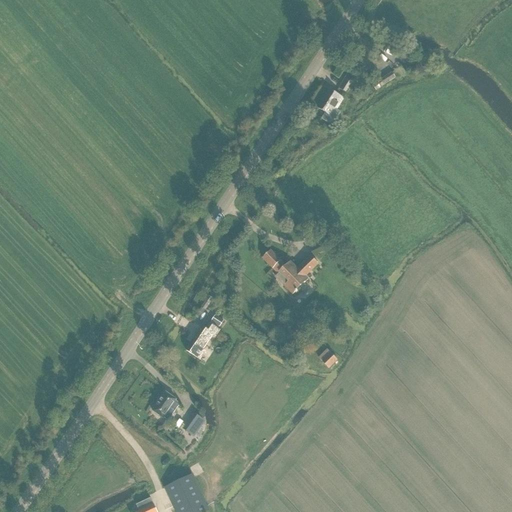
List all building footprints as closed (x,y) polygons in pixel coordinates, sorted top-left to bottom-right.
[(376,91),(395,78),(392,73),(372,86),(376,91)] [(347,94),(355,82),(346,77),(338,89),(347,94)] [(344,100),(329,91),(318,109),(325,113),(322,119),(333,125),(340,112),(337,110),(344,100)] [(270,250),(262,258),(278,274),(275,277),(292,295),(308,280),(305,277),(318,264),(310,256),(297,269),(290,262),(286,266),(270,250)] [(205,310),(212,300),(208,296),(201,307),(205,310)] [(201,307),(195,317),(198,320),(205,310),(201,307)] [(223,321),(215,315),(211,322),(219,327),(223,321)] [(220,331),(209,324),(206,329),(202,327),(186,350),(198,359),(203,351),(203,350),(213,335),(216,337),(220,331)] [(328,369),(337,360),(327,350),(319,358),(328,369)] [(168,421),(180,404),(176,401),(176,400),(166,393),(153,412),(163,419),(164,418),(168,421)] [(194,437),(205,421),(193,413),(182,429),(194,437)] [(175,511),(208,511),(209,511),(192,475),(164,488),(175,511)] [(153,505),(150,499),(141,503),(144,509),(137,511),(157,511),(154,504),(153,505)]
